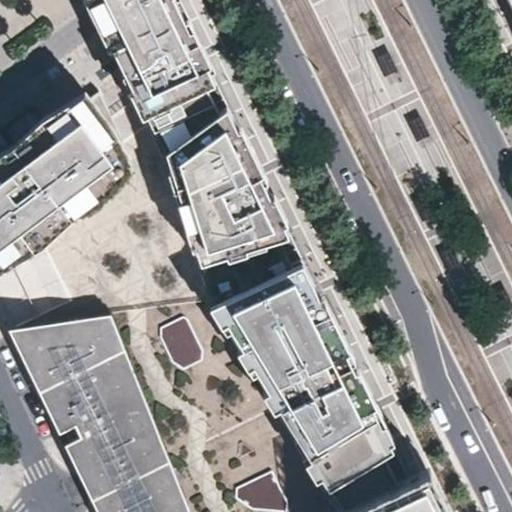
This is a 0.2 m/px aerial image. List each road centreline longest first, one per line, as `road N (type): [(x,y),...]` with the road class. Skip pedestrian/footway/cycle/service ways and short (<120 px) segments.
road 1 (primary): [(265,0),(511,511)]
road 2 (primary): [(511,184),(419,0)]
road 3 (residential): [(0,92),(125,0)]
road 4 (residential): [(56,498),(0,384)]
